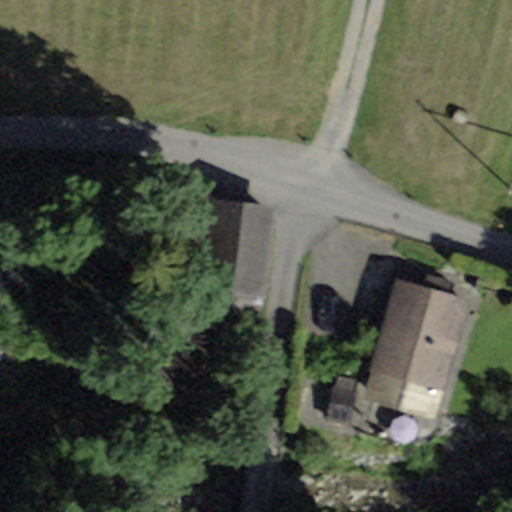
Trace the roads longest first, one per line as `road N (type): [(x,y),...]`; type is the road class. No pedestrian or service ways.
road 1 (residential): [(0,131),(166,145),(511,252)]
road 2 (track): [(370,0),(324,189)]
